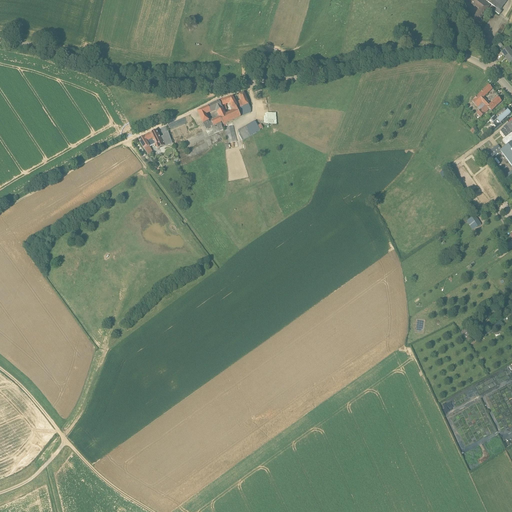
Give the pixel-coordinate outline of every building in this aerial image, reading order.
[(490,5),(482,0),(467,0),(467,1),(474,6),(474,5),(480,9),(474,18),(479,23),(482,20),(480,19),(490,5)] [(484,0),(490,4),(497,9),(497,8),(500,11),(507,1),(505,0),(484,0)] [(511,61),(511,52),(508,48),(501,53),(510,63),(511,61)] [(491,112),(501,102),(497,98),(490,105),(483,98),(492,89),(488,85),(472,102),(477,108),(480,111),(477,114),(480,117),(489,109),(491,112)] [(241,100),(238,101),(235,97),(233,97),(232,97),(223,101),(224,104),(226,109),(220,111),(223,120),(224,122),(224,125),(240,117),(251,113),(250,106),(244,93),(239,95),(241,100)] [(224,122),(223,120),(220,111),(226,109),(224,104),(223,101),(219,102),(198,111),(206,130),(211,127),(214,134),(223,130),(220,123),(222,123),(222,124),(223,125),(224,125),(224,122)] [(497,118),(496,119),(494,117),(490,119),(494,123),(497,120),(500,124),(510,115),(511,116),(510,116),(511,117),(511,116),(510,115),(508,112),(510,110),(508,109),(509,110),(507,111),(505,113),(505,112),(505,111),(504,110),(496,117),(497,118)] [(169,124),(172,129),(182,124),(179,119),(169,124)] [(255,121),(237,131),(242,140),(260,130),(255,121)] [(224,128),(228,143),(237,141),(233,126),(224,128)] [(147,153),(151,150),(149,147),(155,144),(158,149),(164,146),(163,145),(167,142),(169,145),(172,143),(168,132),(163,135),(164,136),(160,138),(156,130),(138,139),(138,140),(144,149),(147,153)] [(502,140),(507,146),(511,141),(511,133),(502,140)] [(501,150),(500,151),(511,166),(511,141),(507,146),(501,150)] [(475,216),(474,216),(466,221),(472,231),(476,228),(480,225),(475,216)] [(488,330),(489,333),(503,325),(501,322),(488,330)]
